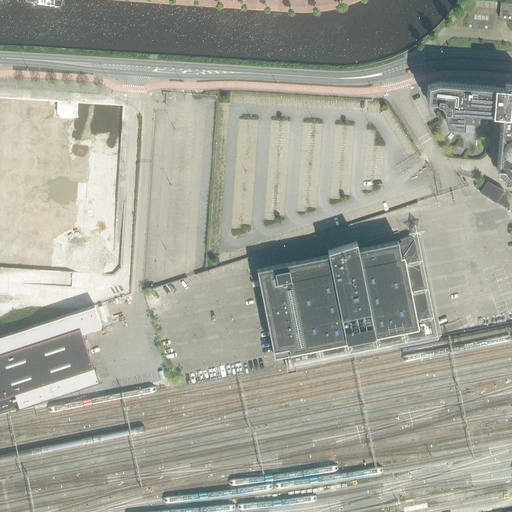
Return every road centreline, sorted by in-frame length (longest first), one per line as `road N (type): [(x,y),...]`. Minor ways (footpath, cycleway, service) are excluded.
road 1 (secondary): [(0,58),(313,77)]
road 2 (secondary): [(511,56),(436,53),(313,77)]
road 3 (secondary): [(313,77),(356,82),(449,63),(511,67)]
